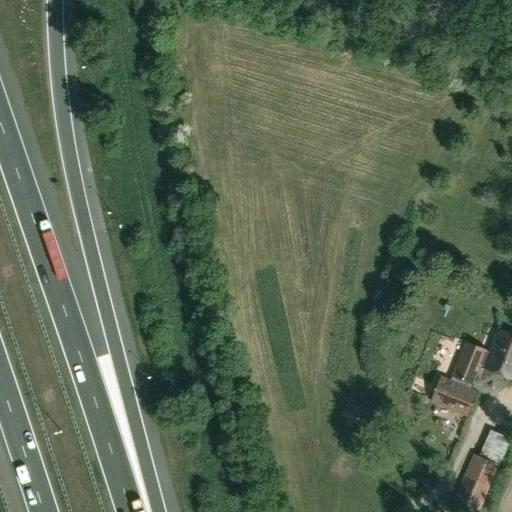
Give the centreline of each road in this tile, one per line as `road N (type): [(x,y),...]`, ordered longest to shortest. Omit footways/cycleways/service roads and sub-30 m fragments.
road 1 (motorway): [(143,511),(117,352),(72,176),(54,0)]
road 2 (motorway): [(127,511),(0,136)]
road 3 (motorway): [(0,379),(45,511)]
